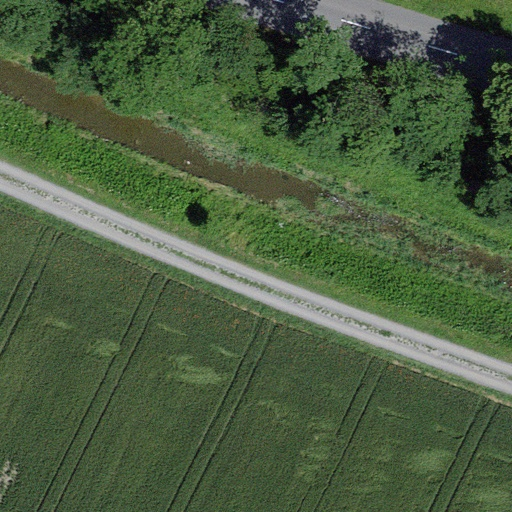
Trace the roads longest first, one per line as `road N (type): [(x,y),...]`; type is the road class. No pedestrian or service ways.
road 1 (track): [(0,177),(157,249),(511,376)]
road 2 (tertiary): [(511,77),(269,0)]
